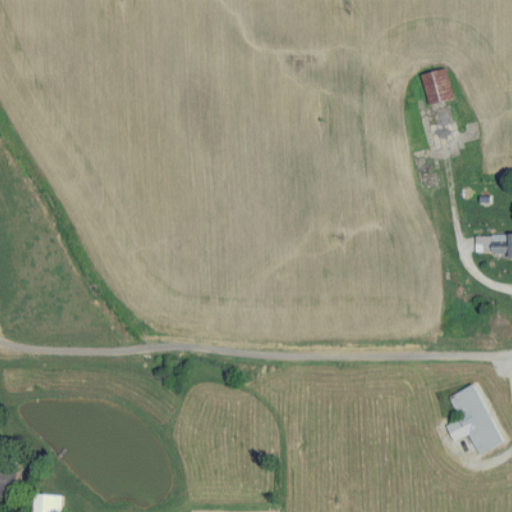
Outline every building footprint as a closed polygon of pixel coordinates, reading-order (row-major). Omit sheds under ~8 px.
[(424,74),(431,104),(457,98),(450,68),(424,74)] [(511,232),(477,233),(477,256),(511,256),(511,232)] [(450,396),(460,420),(448,425),(455,441),(470,434),(479,455),(505,443),(479,384),(450,396)] [(0,494),(16,497),(20,465),(0,461),(0,494)] [(63,511),(64,494),(36,493),(35,511),(63,511)]
